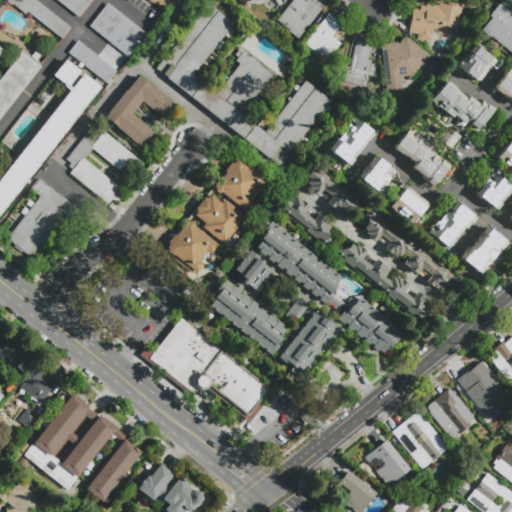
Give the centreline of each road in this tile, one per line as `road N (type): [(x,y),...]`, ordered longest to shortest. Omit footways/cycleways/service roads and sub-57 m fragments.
road 1 (residential): [(34,309),(127,230),(201,139)]
road 2 (tertiary): [(337,438),(511,293)]
road 3 (secondary): [(110,369),(222,458)]
